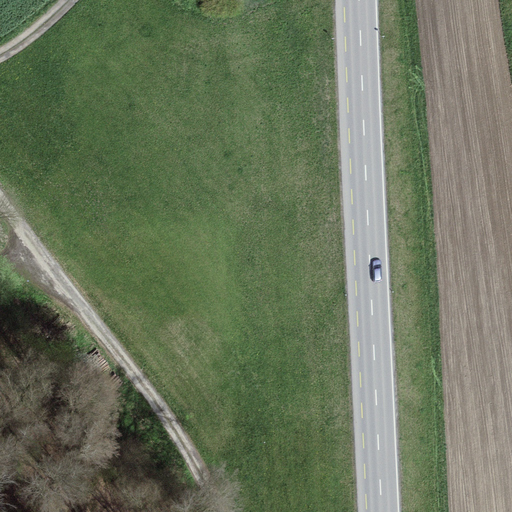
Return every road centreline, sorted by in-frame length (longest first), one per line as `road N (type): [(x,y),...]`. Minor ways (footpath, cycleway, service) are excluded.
road 1 (secondary): [(384,511),(360,0)]
road 2 (track): [(218,511),(192,452),(65,279)]
